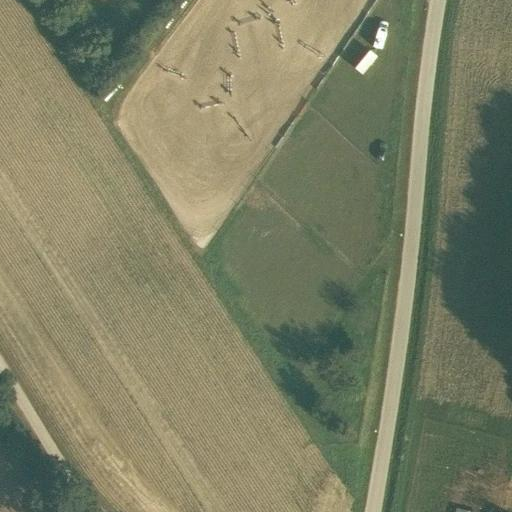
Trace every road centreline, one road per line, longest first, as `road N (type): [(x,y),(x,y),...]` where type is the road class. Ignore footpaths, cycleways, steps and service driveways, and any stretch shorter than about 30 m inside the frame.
road 1 (residential): [(371,511),(440,0)]
road 2 (track): [(0,371),(75,493),(96,511)]
